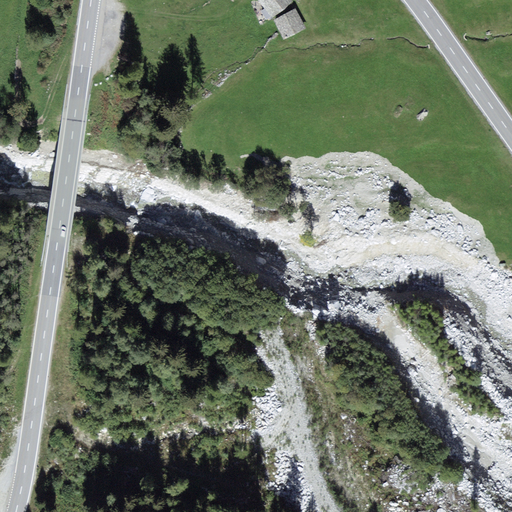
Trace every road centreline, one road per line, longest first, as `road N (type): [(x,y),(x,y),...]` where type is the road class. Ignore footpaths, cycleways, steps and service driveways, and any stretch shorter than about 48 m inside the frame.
road 1 (primary): [(15,511),(90,0)]
road 2 (track): [(331,511),(290,443),(261,444),(233,478),(212,476),(76,434),(36,388)]
road 3 (primary): [(415,0),(511,136)]
